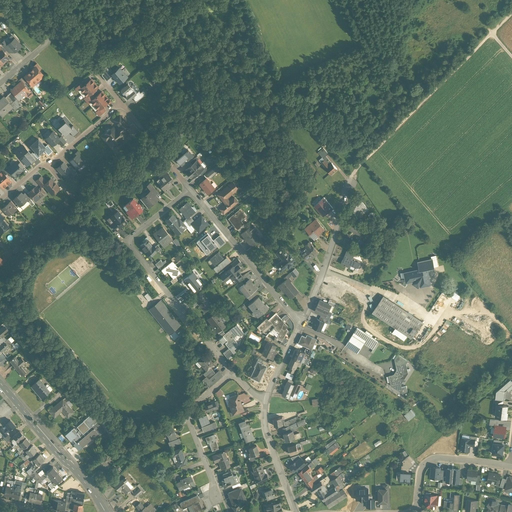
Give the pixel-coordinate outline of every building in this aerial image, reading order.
[(7,45),(11,49),(14,52),(17,49),(19,49),(21,48),(21,46),(15,38),(7,45)] [(7,45),(6,43),(2,46),(6,50),(8,52),(11,49),(7,45)] [(1,49),(0,48),(0,58),(4,63),(9,58),(4,52),(1,49)] [(112,73),(106,66),(102,70),(101,76),(107,82),(113,76),(112,74),(112,73)] [(34,68),(24,76),(31,85),(39,78),(40,79),(44,76),(39,70),(36,67),(34,68)] [(127,77),(119,68),(112,73),(112,74),(113,76),(117,80),(116,81),(118,83),(119,82),(119,83),(127,77)] [(83,85),(80,88),(80,89),(87,96),(90,93),(98,87),(91,79),(83,85)] [(21,82),(11,90),(12,91),(17,98),(23,93),(26,96),(30,93),(21,82)] [(136,94),(133,90),(131,88),(128,84),(120,90),(124,94),(124,93),(126,96),(125,96),(129,100),(132,97),(136,94)] [(154,90),(159,95),(163,92),(159,86),(154,90)] [(136,94),(132,97),(136,102),(146,94),(143,90),(140,93),(139,92),(136,94)] [(17,98),(12,91),(7,95),(8,96),(13,102),(17,98)] [(94,98),(91,101),(94,105),(105,96),(102,92),(94,98)] [(13,102),(8,96),(5,98),(11,104),(13,102)] [(105,96),(94,105),(98,110),(102,107),(107,102),(108,103),(109,103),(110,102),(110,100),(109,99),(108,99),(105,96)] [(4,97),(1,100),(2,101),(0,102),(0,114),(5,110),(7,112),(13,107),(11,104),(5,98),(4,97)] [(102,107),(98,110),(96,112),(99,116),(105,110),(102,107)] [(126,123),(119,116),(114,120),(119,126),(120,127),(126,123)] [(70,127),(62,118),(58,121),(61,125),(57,128),(64,136),(69,132),(72,129),(70,127)] [(119,126),(115,130),(113,127),(110,129),(108,128),(106,130),(107,132),(105,134),(108,139),(114,146),(122,139),(122,138),(127,134),(124,131),(128,127),(126,123),(120,127),(119,126)] [(78,132),(73,125),(70,127),(72,129),(69,132),(73,137),(78,132)] [(59,138),(53,131),(45,138),(52,146),(57,141),(59,139),(59,138)] [(66,142),(61,136),(59,138),(59,139),(57,141),(61,146),(66,142)] [(35,151),(38,155),(39,154),(44,150),(46,148),(45,147),(38,139),(30,145),(35,151)] [(30,154),(22,145),(18,149),(20,152),(17,154),(27,166),(31,162),(32,161),(29,158),(32,156),(30,154)] [(52,151),(47,145),(45,147),(46,148),(44,150),(48,155),(52,151)] [(178,149),(173,154),(176,158),(182,154),(178,149)] [(176,158),(176,159),(181,165),(193,155),(188,149),(182,154),(176,158)] [(83,158),(78,151),(74,154),(75,156),(77,155),(81,160),(83,158)] [(32,163),(37,158),(33,153),(32,152),(30,154),(32,156),(29,158),(32,161),(31,162),(32,163)] [(331,163),(325,156),(323,154),(321,155),(323,158),(324,160),(325,159),(329,165),(331,163)] [(81,160),(77,155),(75,156),(70,160),(77,168),(84,162),(81,160)] [(329,165),(325,159),(324,160),(321,162),(331,174),(337,169),(332,163),(331,163),(329,165)] [(192,164),(185,169),(186,171),(188,174),(200,164),(197,160),(196,160),(192,164)] [(17,164),(15,161),(8,168),(8,169),(14,175),(15,176),(22,170),(22,169),(17,164)] [(68,169),(63,163),(57,168),(64,176),(69,171),(70,170),(68,169)] [(200,164),(188,174),(190,177),(191,176),(192,178),(199,172),(203,169),(203,168),(200,164)] [(77,173),(71,166),(68,169),(70,170),(69,171),(73,176),(77,173)] [(206,174),(208,177),(209,178),(219,170),(216,166),(206,174)] [(14,175),(8,169),(6,171),(12,178),(14,175)] [(5,175),(1,171),(0,171),(0,176),(7,184),(10,181),(5,175)] [(166,172),(159,178),(163,183),(160,185),(165,191),(172,185),(169,181),(172,179),(166,172)] [(47,182),(41,176),(35,181),(41,187),(41,188),(44,185),(47,182)] [(214,188),(206,178),(205,179),(199,184),(207,194),(214,188)] [(59,188),(51,179),(47,182),(44,185),(51,193),(54,190),(55,191),(59,188)] [(158,192),(150,182),(147,185),(151,190),(155,194),(158,192)] [(232,182),(218,194),(225,204),(220,209),(223,213),(237,202),(234,197),(229,201),(226,198),(237,189),(232,182)] [(38,189),(36,187),(34,189),(33,189),(31,190),(31,191),(29,193),(34,200),(38,197),(39,198),(43,195),(38,189)] [(151,190),(141,198),(147,206),(157,197),(155,194),(151,190)] [(22,195),(20,193),(14,199),(15,200),(14,201),(15,202),(16,202),(20,206),(26,201),(26,200),(22,195)] [(30,199),(25,193),(22,195),(26,200),(26,201),(27,202),(30,199)] [(324,197),(314,205),(323,216),(330,210),(326,205),(329,203),(324,197)] [(142,210),(133,199),(123,207),(131,218),(142,210)] [(368,209),(359,199),(356,202),(351,207),(349,212),(360,217),(364,212),(368,209)] [(196,210),(188,201),(179,208),(187,218),(196,210)] [(12,208),(9,203),(8,203),(9,204),(8,205),(6,205),(2,209),(8,215),(11,213),(13,213),(15,211),(12,208)] [(239,208),(228,218),(237,229),(243,224),(240,220),(245,216),(239,208)] [(126,222),(118,211),(110,217),(114,222),(111,225),(116,230),(126,222)] [(177,219),(172,214),(165,220),(177,234),(186,227),(185,226),(185,225),(182,222),(178,217),(177,219)] [(194,222),(191,224),(192,224),(198,232),(208,224),(208,223),(207,224),(205,220),(204,219),(201,216),(201,215),(194,222)] [(316,219),(305,228),(314,238),(320,234),(319,233),(324,228),(316,219)] [(364,226),(351,219),(347,228),(353,231),(354,229),(361,233),(364,226)] [(189,226),(184,220),(182,222),(185,225),(185,226),(186,227),(191,233),(193,230),(189,226)] [(251,225),(240,234),(251,246),(259,239),(253,231),(255,229),(251,225)] [(162,227),(157,231),(156,230),(152,234),(160,244),(166,239),(168,241),(172,239),(162,227)] [(216,245),(207,233),(199,239),(209,251),(216,245)] [(152,246),(147,240),(140,245),(146,252),(150,257),(157,249),(155,246),(153,245),(152,246)] [(318,253),(309,242),(305,245),(307,247),(301,252),(308,261),(318,253)] [(288,255),(282,248),(277,252),(283,259),(276,265),(280,271),(286,266),(288,268),(292,264),(291,262),(294,260),(289,254),(288,255)] [(354,254),(347,251),(343,259),(341,263),(345,265),(344,265),(346,266),(346,265),(350,267),(351,263),(350,262),(352,259),(354,254)] [(222,255),(221,256),(218,252),(210,259),(215,266),(213,267),(216,271),(229,261),(226,257),(225,258),(222,255)] [(237,258),(230,264),(232,266),(233,265),(235,268),(238,265),(241,263),(237,258)] [(351,263),(350,267),(357,270),(360,262),(352,259),(350,262),(351,263)] [(418,262),(420,269),(427,268),(434,266),(432,259),(418,262)] [(160,260),(155,264),(158,268),(163,263),(160,260)] [(177,267),(172,261),(161,270),(164,273),(167,271),(173,278),(175,277),(179,273),(180,274),(184,270),(180,265),(177,267)] [(233,265),(220,276),(224,281),(230,276),(235,282),(242,277),(237,270),(240,268),(238,265),(235,268),(233,265)] [(420,269),(404,272),(406,281),(414,280),(412,283),(415,285),(416,286),(418,287),(420,285),(421,284),(421,285),(430,283),(427,268),(420,269)] [(298,273),(294,269),(289,273),(293,278),(298,273)] [(203,284),(193,272),(183,279),(193,292),(199,287),(199,288),(203,284)] [(291,281),(288,278),(278,286),(282,290),(283,289),(290,298),(297,292),(289,282),(291,281)] [(256,289),(249,280),(240,287),(243,291),(242,292),(246,297),(256,289)] [(159,299),(149,287),(143,292),(153,304),(159,299)] [(185,292),(181,295),(186,302),(191,298),(185,292)] [(210,303),(202,293),(192,301),(195,305),(197,303),(204,311),(208,308),(206,306),(210,303)] [(422,321),(383,295),(372,312),(411,338),(422,321)] [(261,302),(258,298),(248,306),(257,317),(268,308),(265,305),(263,307),(260,303),(261,302)] [(327,304),(320,300),(317,305),(329,311),(331,305),(327,304)] [(160,301),(149,310),(169,334),(180,325),(160,301)] [(329,311),(317,305),(315,311),(321,314),(326,316),(329,311)] [(222,318),(216,311),(207,319),(213,325),(211,326),(216,332),(224,326),(219,320),(222,318)] [(267,321),(264,323),(267,326),(268,327),(271,324),(274,327),(273,328),(274,328),(277,324),(274,321),(278,317),(275,313),(267,321)] [(287,326),(278,317),(274,321),(277,324),(274,328),(278,333),(276,339),(281,340),(281,341),(283,337),(287,330),(285,328),(287,326)] [(265,319),(257,327),(261,332),(263,332),(262,330),(267,326),(264,323),(267,321),(265,319)] [(319,320),(316,319),(313,327),(320,331),(324,322),(319,320)] [(244,333),(237,325),(233,327),(238,334),(240,336),(244,333)] [(225,334),(223,336),(226,340),(228,342),(225,344),(229,348),(229,349),(237,343),(233,338),(237,335),(238,334),(233,327),(225,334)] [(378,341),(357,328),(352,335),(364,343),(373,349),(378,341)] [(170,337),(174,341),(178,337),(174,332),(170,337)] [(311,337),(307,335),(306,338),(302,336),(299,343),(306,347),(312,349),(316,339),(311,337)] [(364,343),(352,335),(346,345),(357,353),(364,343)] [(0,345),(0,346),(0,350),(1,352),(8,346),(11,343),(7,339),(4,342),(0,336),(0,345)] [(288,340),(283,337),(281,341),(281,340),(279,343),(285,346),(288,340)] [(270,343),(268,342),(265,349),(262,354),(273,360),(275,355),(272,353),(275,346),(270,343)] [(312,349),(306,347),(304,352),(304,353),(305,353),(304,353),(310,356),(312,349)] [(229,348),(223,353),(227,359),(233,354),(229,349),(229,348)] [(304,352),(296,349),(292,358),(299,361),(301,362),(304,353),(304,352)] [(213,365),(205,355),(198,361),(201,365),(206,371),(210,368),(213,365)] [(407,361),(398,355),(395,360),(396,366),(405,364),(407,361)] [(21,359),(18,361),(14,357),(11,360),(15,366),(14,367),(22,376),(27,372),(24,368),(23,369),(21,366),(25,363),(21,359)] [(299,361),(292,358),(288,365),(291,367),(295,368),(295,369),(299,361)] [(259,363),(257,368),(256,367),(251,377),(259,381),(266,366),(260,364),(259,363)] [(405,364),(396,366),(397,370),(394,375),(389,376),(391,385),(402,393),(401,387),(400,379),(403,374),(407,373),(405,364)] [(210,368),(206,371),(203,374),(206,377),(213,371),(210,368)] [(215,373),(208,379),(206,377),(202,380),(206,385),(207,386),(208,388),(222,376),(218,371),(215,373)] [(213,371),(206,377),(208,379),(215,373),(213,371)] [(511,378),(498,390),(505,391),(507,389),(509,391),(511,388),(511,378)] [(50,392),(39,379),(31,386),(38,395),(40,394),(43,397),(50,392)] [(287,382),(285,386),(286,386),(282,395),(289,398),(291,394),(292,394),(293,392),(297,394),(301,384),(297,383),(296,385),(293,384),(287,382)] [(224,394),(220,390),(215,394),(219,398),(224,394)] [(505,391),(498,390),(496,392),(495,399),(503,400),(504,400),(505,391)] [(240,407),(238,401),(239,400),(237,395),(230,398),(231,402),(232,401),(237,413),(243,410),(241,406),(240,407)] [(73,412),(62,399),(49,411),(54,417),(62,411),(67,417),(73,412)] [(214,401),(209,403),(209,404),(205,406),(207,412),(215,408),(216,408),(214,403),(214,402),(214,401)] [(502,405),(497,405),(497,406),(495,417),(506,418),(507,412),(506,412),(507,406),(502,405)] [(416,415),(411,410),(404,416),(408,421),(416,415)] [(83,421),(89,428),(97,422),(100,419),(93,412),(83,421)] [(210,424),(206,415),(198,418),(200,423),(201,423),(203,427),(202,427),(203,431),(216,427),(215,422),(210,424)] [(282,417),(273,418),(274,426),(284,425),(284,422),(284,421),(282,421),(282,417)] [(297,417),(284,422),(284,425),(284,427),(289,426),(296,422),(298,421),(297,417)] [(10,420),(5,425),(7,427),(4,429),(2,427),(0,429),(0,431),(4,436),(5,437),(9,434),(7,432),(15,426),(10,420)] [(83,421),(76,427),(79,430),(83,434),(89,428),(83,421)] [(80,436),(77,439),(78,441),(77,442),(82,447),(97,433),(98,434),(98,433),(96,430),(100,426),(97,422),(89,428),(83,434),(80,436)] [(289,426),(290,431),(292,430),(298,426),(296,422),(289,426)] [(248,432),(247,429),(249,428),(247,424),(246,425),(240,426),(246,441),(254,439),(251,431),(248,432)] [(100,426),(96,430),(98,433),(98,434),(99,435),(104,430),(100,426)] [(505,428),(495,426),(495,427),(495,433),(493,433),(493,436),(497,437),(497,436),(504,437),(505,428)] [(176,439),(174,431),(175,430),(172,427),(165,432),(168,436),(170,441),(168,442),(170,446),(180,442),(178,438),(176,439)] [(77,432),(76,431),(73,428),(65,435),(71,441),(73,440),(75,442),(73,444),(78,450),(82,447),(77,442),(78,441),(77,439),(80,436),(77,432)] [(290,431),(284,433),(286,441),(294,438),(295,438),(294,434),(292,430),(290,431)] [(19,431),(10,439),(12,441),(15,439),(18,442),(18,441),(24,436),(19,431)] [(215,440),(213,435),(205,438),(207,443),(209,443),(212,451),(218,449),(215,440)] [(25,438),(19,443),(21,446),(17,449),(19,452),(30,443),(25,438)] [(470,439),(462,438),(460,450),(469,451),(470,445),(469,445),(470,439)] [(336,442),(327,449),(329,452),(339,445),(336,442)] [(502,444),(493,443),(492,453),(502,454),(503,444),(502,444)] [(296,444),(288,447),(290,454),(298,452),(298,451),(302,449),(301,446),(297,447),(296,444)] [(32,445),(25,450),(28,453),(25,456),(27,458),(36,451),(32,445)] [(256,445),(249,448),(245,450),(248,456),(251,455),(251,456),(259,453),(256,445)] [(184,459),(180,449),(171,452),(172,456),(175,455),(177,461),(176,462),(178,467),(187,463),(185,458),(184,459)] [(25,450),(20,455),(24,461),(27,458),(25,456),(28,453),(25,450)] [(225,458),(222,452),(212,456),(215,462),(219,460),(221,464),(220,465),(221,469),(229,465),(226,458),(225,458)] [(39,454),(33,459),(36,462),(31,467),(34,471),(34,470),(37,468),(36,467),(42,463),(41,462),(44,459),(42,456),(41,454),(40,455),(39,454)] [(106,456),(104,458),(103,457),(96,463),(99,466),(105,472),(111,467),(106,462),(109,459),(106,456)] [(295,462),(290,466),(294,471),(297,469),(299,471),(308,463),(305,460),(305,459),(303,460),(301,457),(295,462)] [(413,464),(407,457),(402,461),(403,462),(408,468),(413,464)] [(299,471),(307,481),(313,477),(312,476),(308,470),(311,467),(308,463),(299,471)] [(340,466),(331,473),(334,478),(338,475),(338,474),(346,468),(343,464),(340,466)] [(120,468),(117,465),(112,470),(114,473),(120,468)] [(263,470),(261,465),(253,468),(256,474),(257,474),(258,477),(255,479),(258,483),(268,477),(266,473),(263,474),(262,471),(263,470)] [(53,466),(48,470),(41,476),(41,477),(43,479),(48,475),(51,478),(57,472),(53,466)] [(440,468),(433,467),(431,468),(431,472),(430,473),(430,476),(431,476),(431,477),(439,478),(439,470),(440,470),(440,468)] [(477,471),(468,470),(467,479),(468,479),(468,480),(471,480),(471,479),(476,480),(477,475),(477,471)] [(57,472),(51,478),(53,481),(51,482),(54,485),(62,478),(57,472)] [(231,472),(223,475),(226,482),(222,484),(224,488),(227,486),(235,482),(231,472)] [(401,472),(400,481),(405,482),(410,482),(411,472),(408,472),(401,472)] [(497,474),(492,473),(489,472),(487,482),(498,484),(500,474),(497,474)] [(33,477),(32,478),(38,482),(39,483),(43,479),(41,477),(41,476),(37,473),(33,477)] [(307,481),(306,482),(313,491),(323,484),(324,485),(329,482),(331,480),(327,475),(319,481),(319,482),(314,485),(312,482),(315,480),(313,477),(307,481)] [(331,480),(329,482),(330,484),(334,482),(336,485),(342,480),(338,475),(334,478),(331,480)] [(125,477),(122,480),(122,479),(114,486),(118,491),(121,488),(125,493),(130,489),(128,487),(131,485),(127,480),(128,480),(125,477)] [(191,478),(188,479),(187,477),(181,480),(182,481),(176,483),(179,490),(189,485),(190,487),(195,485),(191,478)] [(15,480),(13,488),(16,488),(17,484),(21,485),(22,482),(15,480)] [(11,483),(7,482),(6,487),(4,495),(8,496),(9,495),(11,495),(13,488),(10,487),(11,483)] [(16,488),(13,488),(11,495),(14,496),(14,497),(18,498),(20,489),(21,485),(17,484),(16,488)] [(338,485),(332,488),(335,493),(341,489),(338,485)] [(360,485),(356,485),(356,499),(360,499),(360,500),(364,500),(364,499),(367,499),(368,499),(368,496),(368,489),(360,489),(360,485)] [(142,491),(139,488),(133,493),(135,496),(142,491)] [(324,493),(321,495),(324,500),(325,500),(335,493),(332,488),(324,493)] [(335,493),(325,500),(329,507),(347,495),(342,488),(341,489),(335,493)] [(34,493),(29,492),(27,500),(34,501),(36,493),(37,489),(34,489),(34,491),(35,491),(34,493)] [(238,489),(228,493),(230,498),(231,497),(234,504),(232,506),(235,510),(245,501),(241,497),(238,489)] [(271,489),(264,492),(265,495),(264,495),(265,499),(266,498),(267,498),(274,496),(273,492),(272,492),(271,489)] [(387,502),(387,489),(379,489),(379,491),(379,499),(379,502),(387,502)] [(37,493),(36,493),(34,501),(41,503),(42,494),(42,491),(39,490),(38,492),(37,492),(37,493)] [(83,499),(75,498),(76,493),(70,492),(69,502),(71,502),(74,503),(82,504),(83,499)] [(460,493),(454,493),(454,501),(454,502),(450,501),(450,507),(452,507),(453,507),(453,509),(458,509),(460,493)] [(197,495),(186,500),(188,505),(191,504),(194,511),(195,511),(202,509),(200,505),(199,505),(197,501),(199,500),(197,495)] [(436,495),(430,495),(430,496),(425,496),(425,501),(426,502),(425,503),(428,506),(429,506),(429,507),(435,507),(436,504),(436,495)] [(65,501),(54,499),(52,507),(64,509),(65,501)] [(368,499),(367,499),(367,507),(375,507),(375,499),(372,499),(368,499)] [(475,500),(467,500),(466,510),(474,511),(475,507),(475,500)] [(498,502),(493,500),(492,503),(490,502),(489,502),(489,503),(487,505),(489,507),(488,511),(491,511),(504,511),(505,511),(506,511),(508,508),(506,507),(506,506),(498,504),(498,502)] [(144,507),(139,502),(135,505),(140,510),(139,511),(154,511),(157,510),(154,507),(149,511),(145,506),(144,507)] [(272,502),(271,502),(270,504),(266,504),(267,511),(268,511),(267,511),(279,511),(280,511),(280,507),(279,507),(279,503),(273,504),(273,503),(272,502)] [(82,504),(74,503),(73,509),(81,511),(82,504)]
